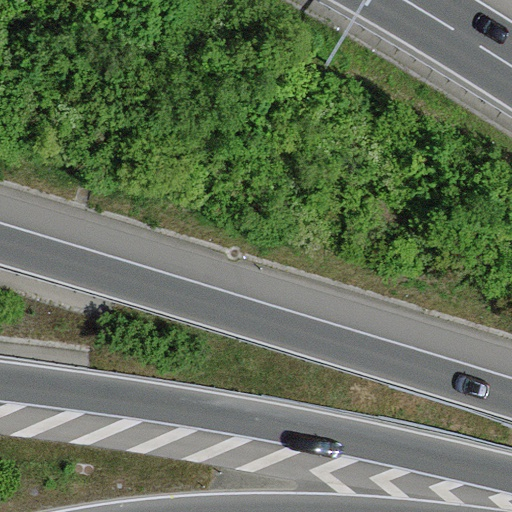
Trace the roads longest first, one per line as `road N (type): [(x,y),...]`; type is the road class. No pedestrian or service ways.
road 1 (motorway): [(511,392),(0,236)]
road 2 (motorway): [(0,387),(167,409),(511,489)]
